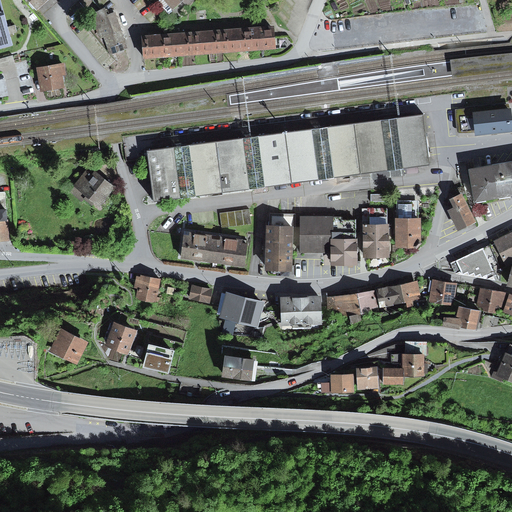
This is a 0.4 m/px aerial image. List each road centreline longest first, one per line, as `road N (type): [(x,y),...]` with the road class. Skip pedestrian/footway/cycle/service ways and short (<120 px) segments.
road 1 (residential): [(0,444),(163,435),(212,405),(329,367),(400,333),(511,330)]
road 2 (primary): [(511,457),(364,424),(154,413),(0,392)]
road 3 (residential): [(136,214),(447,176)]
road 4 (residential): [(145,267),(270,289),(384,276),(427,258)]
road 5 (residential): [(109,89),(138,78),(293,58),(321,0)]
road 6 (residential): [(136,214),(109,89)]
